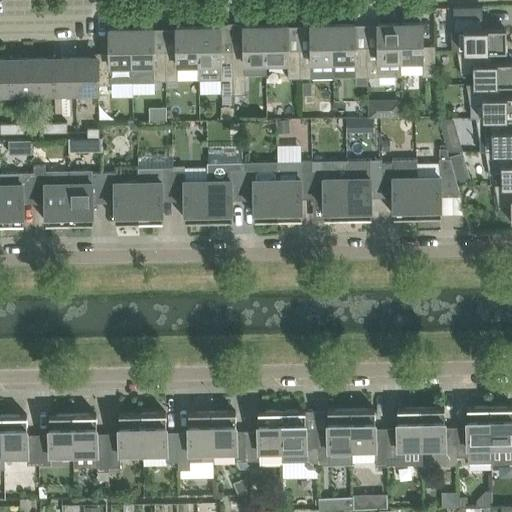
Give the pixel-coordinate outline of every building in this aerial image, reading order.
[(457,49),(465,49),(493,49),(507,49),(507,26),(483,26),(483,5),(454,6),(455,29),(452,29),(452,49),(457,49)] [(401,74),(401,58),(400,22),(378,23),(379,50),(367,50),(368,75),(380,75),(401,75),(401,74)] [(401,74),(423,73),(423,74),(435,74),(435,49),(423,49),(423,22),(400,22),(401,58),(401,74)] [(356,23),(333,24),(334,59),(356,59),(356,76),(368,75),(367,50),(356,50),(356,23)] [(288,24),(266,25),(267,61),(289,60),(289,77),(301,77),(300,51),(289,51),(288,24)] [(313,60),(334,59),(333,24),(311,24),(312,51),(300,51),(301,77),(313,76),(313,60)] [(267,61),(266,25),(244,25),(245,52),(233,52),(234,93),(246,93),(245,61),(267,61)] [(178,79),(178,63),(200,63),(199,26),(177,27),(177,53),(166,54),(167,79),(178,79)] [(221,26),(199,26),(200,63),(200,78),(221,78),(221,93),(234,93),(233,52),(222,53),(221,26)] [(111,64),(132,63),(133,81),(132,27),(110,28),(110,58),(99,58),(99,83),(111,83),(111,64)] [(154,27),(132,27),(133,81),(155,80),(155,79),(167,79),(166,54),(155,54),(154,27)] [(511,59),(493,60),(493,49),(465,49),(457,49),(462,73),(474,71),(474,82),(474,83),(502,82),(502,83),(511,82),(511,59)] [(99,83),(99,58),(99,56),(77,57),(77,90),(99,90),(99,83)] [(0,91),(12,91),(12,58),(0,57),(0,91)] [(12,91),(34,91),(33,57),(12,58),(12,91)] [(34,91),(55,90),(55,57),(33,57),(34,91)] [(55,90),(77,90),(77,57),(55,57),(55,90)] [(312,81),(303,81),(303,93),(312,93),(312,81)] [(471,116),(476,116),(483,116),(511,116),(511,115),(511,93),(502,94),(502,83),(502,82),(474,83),(474,82),(467,82),(471,106),(471,116)] [(370,112),(401,112),(401,96),(370,96),(370,112)] [(447,143),(459,141),(456,115),(444,117),(447,143)] [(476,116),(481,140),(481,149),(486,149),(493,149),(493,150),(511,149),(511,127),(511,117),(511,116),(511,115),(511,116),(483,116),(476,116)] [(358,122),(358,116),(347,117),(347,126),(355,126),(358,122)] [(278,130),(289,130),(289,119),(278,119),(278,130)] [(13,122),(13,132),(25,131),(25,121),(13,122)] [(44,131),(56,131),(56,121),(44,121),(44,131)] [(68,121),(56,121),(56,131),(68,131),(68,121)] [(13,132),(13,122),(1,122),(1,132),(13,132)] [(88,126),(88,136),(100,136),(100,126),(88,126)] [(8,151),(33,150),(33,136),(8,137),(8,151)] [(278,156),(301,157),(301,142),(278,141),(278,156)] [(440,147),(440,160),(417,161),(417,157),(418,214),(441,214),(441,190),(460,189),(451,156),(450,156),(446,146),(440,147)] [(511,149),(493,150),(493,149),(486,149),(490,173),(502,171),(502,183),(502,184),(511,183),(511,149)] [(418,214),(417,157),(394,158),(394,161),(382,162),(382,158),(383,191),(394,191),(395,215),(418,214)] [(347,158),(348,174),(348,216),(372,215),(371,191),(383,191),(382,158),(347,158)] [(255,217),(279,217),(278,159),(243,160),(244,193),(255,193),(255,217)] [(313,159),(278,159),(279,217),(302,216),(302,192),(313,192),(313,159)] [(348,216),(348,174),(323,174),(323,159),(313,159),(313,192),(325,192),(325,216),(348,216)] [(186,218),(209,218),(208,160),(206,160),(207,178),(186,178),(185,163),(173,163),(174,165),(174,195),(185,195),(186,218)] [(243,160),(208,160),(209,218),(233,218),(232,194),(244,193),(243,160)] [(0,172),(0,194),(1,222),(24,221),(24,197),(35,197),(34,164),(34,172),(0,172)] [(47,221),(70,221),(69,169),(46,169),(46,164),(34,164),(35,197),(46,197),(47,221)] [(163,195),(174,195),(174,165),(162,166),(162,167),(139,168),(140,219),(163,219),(163,195)] [(93,196),(105,196),(104,171),(92,171),(92,168),(69,169),(70,221),(94,220),(93,196)] [(116,220),(140,219),(139,168),(138,168),(138,179),(116,180),(116,170),(104,171),(105,196),(116,196),(116,220)] [(511,183),(502,184),(502,183),(495,183),(499,207),(511,205),(511,218),(511,217),(511,183)] [(511,404),(491,405),(492,462),(511,461),(511,404)] [(457,430),(457,456),(468,455),(469,462),(492,462),(491,405),(468,406),(468,429),(457,430)] [(422,446),(422,406),(398,407),(399,431),(387,431),(388,456),(399,456),(399,463),(423,462),(422,446)] [(445,406),(422,406),(422,446),(432,446),(432,454),(444,464),(457,464),(457,456),(457,430),(445,430),(445,406)] [(375,407),(352,408),(353,448),(376,447),(376,464),(388,464),(388,456),(387,431),(376,431),(375,407)] [(306,408),(282,409),(283,461),(305,460),(305,464),(309,467),(318,467),(318,462),(318,432),(306,432),(306,408)] [(329,432),(318,432),(318,462),(342,461),(352,456),(351,448),(353,448),(352,408),(329,408),(329,432)] [(260,449),(281,449),(282,461),(283,461),(282,409),(259,409),(259,433),(248,433),(248,459),(260,458),(260,449)] [(203,450),(213,450),(213,410),(189,411),(190,434),(178,435),(179,460),(179,468),(191,468),(191,460),(203,460),(203,450)] [(236,410),(213,410),(213,450),(236,450),(237,459),(248,459),(248,433),(237,434),(236,410)] [(144,451),(143,411),(120,412),(120,436),(109,436),(109,465),(110,465),(121,465),(121,452),(144,451)] [(167,411),(143,411),(144,451),(167,451),(167,460),(179,460),(178,435),(167,435),(167,411)] [(108,479),(108,469),(110,469),(110,465),(109,465),(109,436),(97,436),(97,412),(74,413),(74,453),(97,452),(98,479),(108,479)] [(27,413),(4,414),(5,454),(28,453),(28,463),(40,462),(39,437),(28,437),(27,413)] [(51,437),(39,437),(40,462),(52,462),(51,453),(74,453),(74,413),(50,413),(51,437)] [(331,508),(331,495),(319,496),(320,508),(331,508)] [(458,495),(458,505),(468,505),(468,495),(458,495)]
